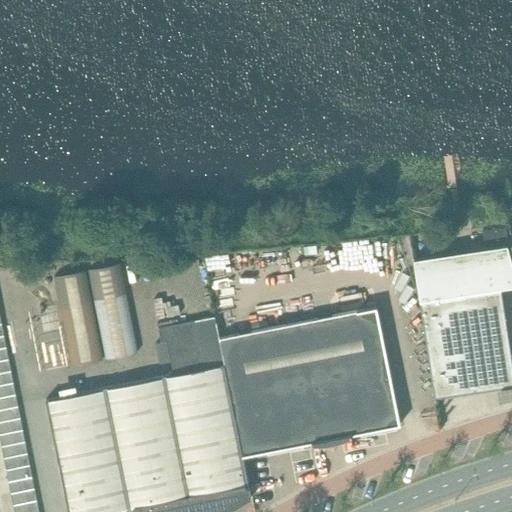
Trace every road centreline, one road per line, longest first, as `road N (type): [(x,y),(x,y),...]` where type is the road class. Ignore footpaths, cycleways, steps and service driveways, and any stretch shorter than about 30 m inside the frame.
road 1 (unclassified): [(511,421),(385,465),(288,511)]
road 2 (secondary): [(511,465),(384,511)]
